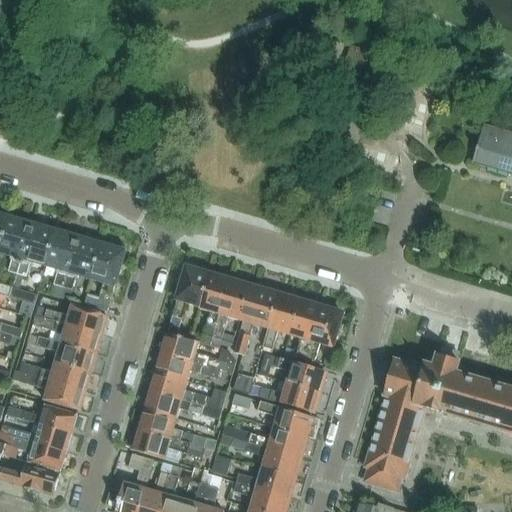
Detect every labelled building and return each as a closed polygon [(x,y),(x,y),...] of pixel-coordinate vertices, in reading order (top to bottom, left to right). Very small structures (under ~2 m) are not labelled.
[(338,96),(363,104),(379,58),(354,50),(338,96)] [(426,92),(411,87),(401,117),(416,122),(426,92)] [(497,131),(484,127),(478,148),(477,148),(476,152),(477,152),(474,163),(487,167),(487,168),(488,168),(488,167),(497,170),(497,171),(498,171),(498,170),(511,174),(511,134),(509,134),(508,133),(508,134),(498,131),(498,130),(497,131)] [(398,157),(367,147),(363,163),(393,172),(398,157)] [(0,251),(10,215),(0,212),(0,251)] [(17,275),(18,275),(33,223),(32,225),(27,224),(28,220),(10,215),(0,251),(0,255),(11,259),(11,261),(12,262),(9,273),(16,275),(17,275)] [(38,227),(33,226),(33,223),(18,275),(23,277),(26,278),(30,267),(32,268),(33,265),(45,268),(57,229),(39,224),(38,227)] [(57,229),(45,268),(58,272),(51,296),(61,299),(64,289),(79,236),(78,239),(73,237),(74,234),(57,229)] [(79,236),(64,289),(72,291),(74,292),(76,281),(77,280),(78,280),(79,278),(88,281),(91,282),(102,242),(85,237),(84,241),(79,239),(80,236),(79,236)] [(102,242),(91,282),(103,285),(101,295),(112,298),(117,281),(121,265),(123,266),(128,249),(102,242)] [(187,269),(183,281),(168,334),(177,337),(187,302),(200,306),(210,276),(200,273),(199,271),(190,268),(189,269),(187,269)] [(225,280),(225,278),(210,273),(210,276),(200,306),(199,310),(211,313),(204,337),(213,339),(230,279),(229,281),(225,280)] [(13,286),(13,287),(19,289),(19,287),(23,277),(18,275),(17,275),(16,275),(13,286)] [(230,282),(230,281),(231,279),(230,279),(213,339),(221,342),(228,318),(239,322),(250,285),(235,281),(234,283),(230,282)] [(0,295),(35,306),(37,296),(1,286),(0,285),(0,295)] [(243,323),(234,354),(245,357),(253,327),(268,331),(279,294),(263,289),(263,291),(259,290),(260,288),(259,288),(258,290),(254,289),(255,286),(254,286),(253,288),(250,287),(251,285),(250,285),(239,322),(243,323)] [(64,289),(61,299),(68,301),(72,291),(64,289)] [(268,331),(263,348),(273,351),(278,334),(289,337),(301,300),(285,295),(284,297),(280,296),(280,294),(279,294),(268,331)] [(87,295),(84,306),(98,310),(108,313),(112,298),(101,295),(100,298),(87,295)] [(301,300),(289,337),(301,341),(296,358),(305,361),(321,306),(320,308),(316,307),(316,304),(301,300)] [(40,303),(36,316),(45,319),(48,310),(49,306),(40,303)] [(48,310),(45,319),(103,336),(101,335),(102,331),(104,331),(108,317),(106,317),(106,316),(97,314),(71,306),(68,316),(48,310)] [(322,306),(321,306),(305,361),(314,363),(320,343),(335,347),(339,334),(337,333),(343,312),(326,307),(326,310),(321,308),(322,306)] [(36,316),(33,326),(43,328),(45,319),(36,316)] [(103,336),(45,319),(43,328),(63,334),(61,343),(60,344),(95,355),(97,355),(101,341),(99,341),(101,336),(103,337),(103,336)] [(2,324),(0,330),(0,333),(14,337),(21,340),(24,330),(2,324)] [(459,367),(464,350),(469,335),(464,333),(458,352),(444,348),(449,329),(444,328),(435,360),(432,359),(430,367),(411,361),(409,366),(389,360),(379,395),(387,397),(368,463),(360,460),(358,465),(369,469),(365,482),(397,492),(401,478),(404,479),(424,412),(433,415),(436,416),(437,413),(444,415),(444,414),(511,433),(511,390),(460,375),(462,368),(459,367)] [(0,333),(0,342),(12,346),(14,337),(0,333)] [(177,337),(168,334),(166,334),(162,348),(164,349),(162,353),(160,353),(160,354),(162,354),(221,371),(232,374),(235,366),(219,361),(197,354),(200,344),(177,337)] [(31,335),(27,345),(37,348),(40,338),(31,335)] [(14,337),(12,346),(18,348),(21,340),(14,337)] [(40,338),(37,348),(57,354),(55,363),(92,374),(96,360),(94,359),(95,355),(60,344),(61,343),(40,338)] [(222,350),(219,361),(235,366),(236,361),(228,352),(222,350)] [(9,352),(7,358),(14,360),(16,354),(9,352)] [(218,380),(221,371),(162,354),(161,359),(159,358),(155,372),(189,382),(192,372),(218,380)] [(327,354),(324,365),(335,368),(338,357),(327,354)] [(264,358),(262,364),(269,366),(271,357),(268,356),(264,358)] [(327,373),(303,366),(271,357),(269,366),(289,372),(286,384),(321,394),(325,379),(323,378),(325,373),(327,374),(327,373)] [(31,367),(29,376),(86,392),(87,392),(85,392),(86,387),(88,388),(92,374),(55,363),(52,372),(31,367)] [(22,364),(19,373),(29,376),(31,367),(22,364)] [(0,379),(7,381),(7,382),(7,381),(10,373),(0,369),(0,379)] [(16,372),(13,381),(47,391),(44,401),(69,408),(79,411),(81,411),(85,397),(83,397),(84,392),(86,393),(86,392),(29,376),(19,373),(16,372)] [(189,382),(155,372),(151,386),(153,387),(151,392),(149,391),(222,412),(227,393),(214,389),(211,400),(186,393),(189,382)] [(259,398),(303,411),(315,414),(313,413),(314,408),(317,409),(321,394),(286,384),(282,395),(262,389),(259,398)] [(253,386),(250,396),(259,398),(262,389),(253,386)] [(178,420),(181,411),(219,422),(222,412),(149,391),(149,392),(151,392),(150,397),(148,396),(144,410),(178,420)] [(235,395),(232,405),(249,410),(252,400),(253,400),(235,395)] [(314,418),(260,403),(258,412),(276,417),(272,429),(308,439),(312,423),(310,423),(312,419),(313,419),(314,418)] [(78,415),(43,405),(40,416),(25,412),(22,421),(37,425),(72,435),(78,415)] [(9,408),(6,416),(22,421),(25,412),(9,408)] [(175,430),(178,420),(144,410),(140,424),(142,425),(140,430),(138,430),(191,446),(194,436),(175,430)] [(0,433),(66,454),(72,435),(37,425),(34,436),(3,426),(1,433),(0,433)] [(225,427),(223,436),(234,439),(248,443),(251,435),(225,427)] [(308,439),(272,429),(269,440),(251,435),(248,443),(302,459),(300,458),(301,454),(303,454),(308,439)] [(132,451),(134,452),(167,461),(170,450),(188,455),(191,446),(138,430),(138,431),(140,431),(138,435),(137,435),(132,451)] [(26,462),(58,472),(61,473),(66,454),(0,433),(0,455),(2,456),(16,459),(19,451),(29,453),(26,462)] [(194,436),(191,446),(204,449),(207,440),(207,439),(195,436),(194,436)] [(223,436),(220,445),(231,449),(234,439),(223,436)] [(204,449),(206,449),(205,450),(213,452),(216,442),(207,439),(207,440),(204,449)] [(234,439),(231,449),(245,453),(248,443),(234,439)] [(302,459),(248,443),(245,453),(264,458),(261,469),(296,479),(300,464),(299,463),(300,459),(302,459)] [(191,446),(188,455),(203,459),(205,450),(204,449),(191,446)] [(129,466),(129,468),(140,472),(150,475),(154,462),(142,458),(133,455),(132,457),(133,457),(131,465),(130,465),(129,466)] [(217,456),(212,473),(222,476),(222,475),(226,459),(217,456)] [(163,464),(161,471),(171,474),(173,467),(163,464)] [(39,493),(39,495),(41,496),(43,492),(54,495),(60,476),(25,466),(23,475),(3,470),(0,480),(25,487),(24,488),(39,493)] [(173,467),(171,474),(180,477),(182,470),(173,467)] [(296,479),(261,469),(258,480),(239,474),(236,484),(290,499),(288,498),(289,494),(291,495),(296,479)] [(155,492),(146,489),(145,489),(138,511),(159,511),(171,474),(161,471),(155,492)] [(204,472),(201,483),(210,486),(213,477),(208,475),(208,473),(208,472),(204,471),(204,472)] [(146,489),(150,475),(140,472),(136,487),(124,483),(120,498),(118,497),(113,511),(138,511),(145,489),(146,489)] [(181,511),(185,500),(174,497),(180,477),(171,474),(159,511),(181,511)] [(213,477),(210,486),(220,489),(222,480),(213,477)] [(202,511),(210,486),(201,483),(195,503),(185,500),(181,511),(202,511)] [(252,498),(249,509),(259,511),(286,511),(289,504),(287,503),(288,499),(290,499),(236,484),(234,493),(252,498)] [(224,511),(225,511),(214,508),(220,489),(210,486),(202,511),(224,511)] [(416,499),(413,510),(419,511),(424,511),(428,502),(417,499),(416,499)] [(401,511),(379,505),(378,509),(358,503),(355,511),(401,511)]
